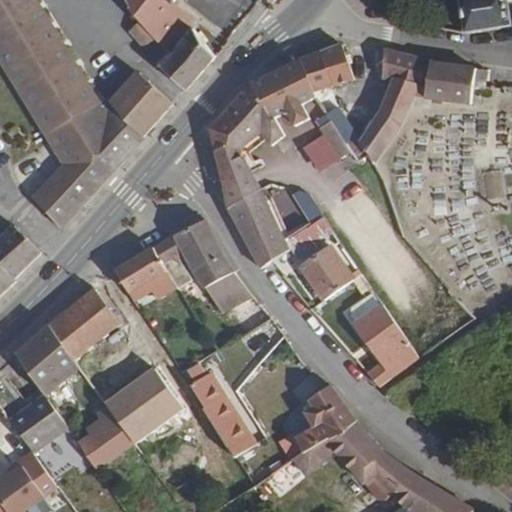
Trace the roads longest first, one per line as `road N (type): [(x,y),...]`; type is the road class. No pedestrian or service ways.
road 1 (residential): [(503,511),(387,431),(322,363),(165,149)]
road 2 (secondary): [(0,332),(165,149)]
road 3 (residential): [(305,8),(367,34),(511,58)]
road 4 (secondary): [(165,149),(305,8)]
